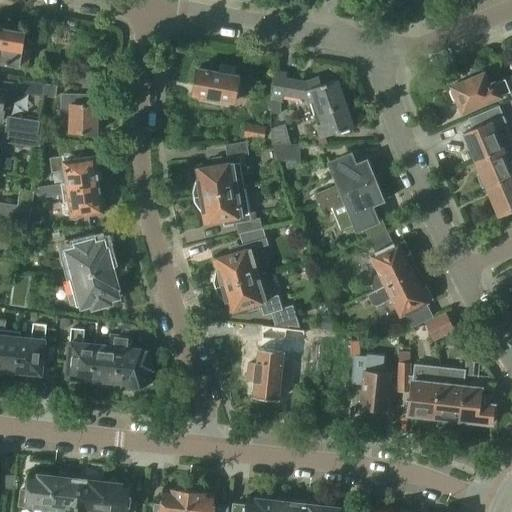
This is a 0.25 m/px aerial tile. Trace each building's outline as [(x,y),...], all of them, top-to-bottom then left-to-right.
[(0,62),(21,66),(21,64),(29,66),(32,49),(23,48),(26,31),(8,28),(8,27),(0,25),(0,62)] [(199,68),(194,95),(235,102),(240,75),(236,74),(237,67),(221,64),(219,71),(199,68)] [(500,94),(510,90),(511,95),(511,75),(495,82),(495,81),(489,83),(484,72),(482,73),(481,72),(479,70),(478,70),(476,69),(473,69),(471,70),(471,71),(469,72),(469,73),(468,75),(468,77),(469,79),(452,86),(453,88),(450,90),(453,98),(457,98),(462,111),(501,95),(500,94)] [(81,71),(79,87),(99,89),(101,73),(81,71)] [(276,77),(272,99),(272,114),(281,114),(281,101),(283,101),(285,94),(309,98),(314,115),(345,104),(337,80),(322,85),(320,77),(307,82),(276,77)] [(0,78),(0,123),(2,124),(4,112),(5,106),(10,107),(12,98),(7,97),(8,92),(11,92),(13,81),(0,78)] [(46,83),(44,95),(56,97),(58,85),(46,83)] [(70,132),(98,133),(99,104),(90,104),(90,94),(61,93),(61,120),(70,120),(70,132)] [(322,122),(317,124),(322,137),(340,131),(342,135),(350,132),(349,128),(353,127),(345,104),(319,113),(322,122)] [(463,132),(476,161),(504,149),(511,145),(511,134),(499,106),(468,119),(472,128),(463,132)] [(9,116),(7,131),(38,136),(40,121),(9,116)] [(271,128),(271,144),(285,144),(285,123),(271,128)] [(247,124),(244,137),(264,141),(266,128),(247,124)] [(42,136),(38,136),(7,131),(5,143),(40,148),(42,136)] [(198,180),(196,181),(193,192),(198,195),(199,197),(237,189),(235,175),(243,174),(241,163),(246,162),(245,155),(250,154),(247,141),(226,145),(228,157),(214,160),(215,165),(196,169),(198,180)] [(278,160),(300,161),(300,144),(285,144),(271,144),(278,160)] [(485,183),(487,188),(511,178),(511,168),(504,149),(476,161),(481,173),(478,175),(482,184),(485,183)] [(100,184),(99,182),(102,178),(101,172),(98,170),(96,157),(76,159),(76,154),(64,156),(64,157),(56,158),(58,172),(66,171),(67,183),(67,189),(100,184)] [(315,194),(318,203),(374,181),(366,162),(356,166),(354,161),(353,162),(351,156),(332,163),(340,186),(337,187),(337,185),(315,194)] [(511,178),(487,188),(499,216),(511,210),(511,178)] [(381,200),(374,181),(318,203),(322,212),(331,209),(340,232),(356,225),(362,240),(381,232),(370,205),(381,200)] [(67,189),(67,183),(37,187),(38,198),(63,195),(64,202),(62,204),(63,213),(66,215),(71,215),(71,216),(103,212),(103,207),(106,205),(105,199),(101,196),(100,184),(67,189)] [(260,219),(256,220),(255,213),(250,214),(248,203),(240,205),(237,189),(199,197),(199,198),(195,202),(201,212),(204,211),(206,224),(224,220),(225,226),(236,224),(238,235),(240,234),(262,229),(260,219)] [(0,214),(18,217),(29,219),(31,208),(20,206),(0,202),(0,214)] [(218,270),(215,271),(213,283),(219,284),(220,286),(258,275),(254,260),(261,258),(258,248),(269,245),(264,228),(262,229),(240,234),(243,245),(230,249),(232,253),(214,258),(218,270)] [(381,232),(362,240),(368,255),(371,254),(380,273),(379,273),(379,275),(375,277),(372,287),(374,291),(382,287),(384,285),(414,272),(406,256),(412,253),(406,240),(399,243),(398,241),(386,246),(381,232)] [(28,234),(16,233),(16,245),(28,245),(28,234)] [(75,278),(117,267),(111,248),(106,249),(104,241),(95,244),(94,240),(77,245),(75,238),(65,241),(75,278)] [(122,287),(117,267),(75,278),(79,293),(68,296),(71,305),(81,302),(82,306),(92,303),(94,309),(111,304),(110,300),(119,298),(116,288),(122,287)] [(374,291),(367,294),(373,306),(377,305),(388,300),(392,298),(401,317),(405,315),(412,329),(434,318),(427,304),(429,303),(428,302),(434,299),(428,285),(422,288),(414,272),(384,285),(382,287),(374,291)] [(13,275),(11,304),(26,306),(30,277),(13,275)] [(250,312),(261,308),(263,316),(271,314),(275,325),(299,327),(293,306),(282,309),(278,296),(272,297),(269,287),(262,289),(258,275),(220,286),(221,288),(217,293),(224,301),(227,300),(230,312),(248,307),(250,312)] [(446,313),(424,326),(435,346),(457,334),(446,313)] [(332,316),(323,315),(321,328),(331,329),(332,316)] [(6,320),(0,319),(0,369),(5,370),(6,373),(15,374),(20,336),(4,335),(6,320)] [(32,338),(20,336),(15,374),(27,375),(29,372),(41,374),(47,325),(33,323),(32,338)] [(121,334),(122,334),(116,382),(128,384),(130,389),(135,387),(139,389),(145,388),(146,384),(152,382),(148,370),(153,369),(148,352),(143,353),(142,349),(131,348),(134,324),(123,323),(121,334)] [(263,325),(261,338),(260,349),(259,349),(254,389),(253,390),(252,391),(251,392),(250,393),(250,394),(250,396),(250,397),(250,398),(251,400),(252,401),(253,402),(254,402),(256,402),(257,402),(258,402),(260,401),(261,400),(262,399),(262,398),(279,400),(281,377),(290,378),(292,362),(283,361),(284,351),(276,350),(277,340),(289,341),(290,328),(263,325)] [(92,382),(96,344),(83,342),(85,329),(73,328),(67,377),(80,378),(80,381),(92,382)] [(109,345),(96,344),(92,382),(102,383),(104,381),(116,382),(122,334),(121,334),(111,333),(109,345)] [(363,339),(352,339),(352,353),(363,353),(363,339)] [(353,355),(350,383),(364,384),(361,409),(368,410),(370,412),(376,413),(378,411),(386,412),(388,395),(392,396),(393,384),(389,384),(390,374),(382,373),(383,355),(366,354),(366,356),(353,355)] [(465,374),(473,375),(474,361),(467,360),(465,374)] [(399,391),(410,391),(411,363),(399,363),(399,391)] [(434,416),(440,368),(414,365),(408,414),(412,414),(414,417),(420,417),(423,415),(434,416)] [(459,419),(463,386),(465,371),(440,368),(434,416),(444,417),(446,420),(453,421),(456,419),(459,419)] [(489,404),(490,396),(480,395),(481,388),(463,386),(459,419),(462,419),(465,422),(471,423),(474,421),(492,423),(494,405),(489,404)] [(20,506),(52,509),(56,475),(53,474),(51,471),(43,470),(41,473),(29,472),(27,490),(22,489),(20,506)] [(57,475),(56,475),(52,509),(67,511),(77,511),(81,478),(70,476),(68,473),(59,472),(57,475)] [(15,476),(5,474),(4,488),(14,489),(15,476)] [(91,479),(81,478),(77,511),(103,511),(106,480),(103,480),(102,477),(93,476),(91,479)] [(108,480),(106,480),(103,511),(134,511),(136,502),(130,501),(132,483),(120,482),(119,478),(110,477),(108,480)] [(155,511),(187,511),(190,490),(187,489),(186,486),(178,485),(176,488),(164,487),(162,505),(156,504),(155,511)] [(190,490),(187,511),(228,511),(229,505),(215,504),(216,492),(205,491),(203,488),(194,487),(192,490),(190,490)] [(231,511),(272,511),(274,499),(271,498),(269,495),(260,494),(257,497),(247,496),(246,506),(232,505),(231,511)] [(275,499),(274,499),(272,511),(297,511),(299,502),(288,500),(286,496),(277,495),(275,499)] [(297,511),(323,511),(325,504),(322,504),(320,500),(312,499),(309,503),(299,502),(297,511)] [(325,504),(323,511),(348,511),(350,507),(338,506),(337,502),(328,501),(326,504),(325,504)]
